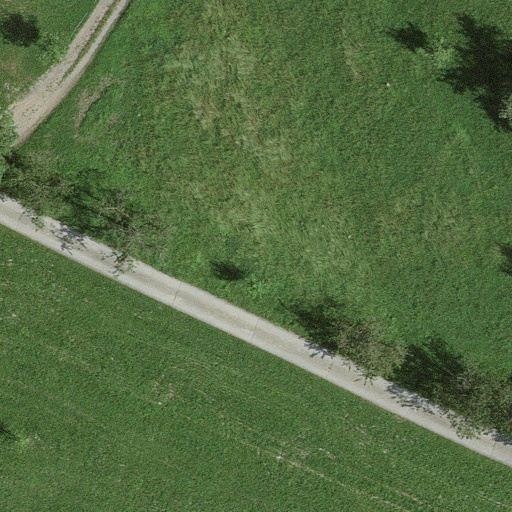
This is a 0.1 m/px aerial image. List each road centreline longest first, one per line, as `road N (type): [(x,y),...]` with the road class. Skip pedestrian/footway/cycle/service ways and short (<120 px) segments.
road 1 (track): [(0,214),(511,455)]
road 2 (track): [(117,0),(64,83),(0,136)]
